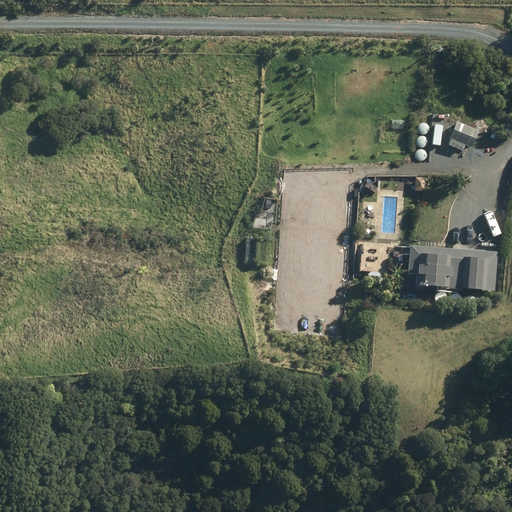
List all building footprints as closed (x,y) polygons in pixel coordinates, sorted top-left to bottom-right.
[(477,134),(454,126),(450,139),(473,146),(477,134)] [(399,180),(399,192),(425,192),(425,180),(399,180)] [(259,224),(276,224),(277,201),(260,201),(259,224)] [(265,266),(265,241),(244,241),(244,266),(265,266)] [(497,254),(407,251),(406,276),(416,276),(416,288),(496,291),(497,254)]
